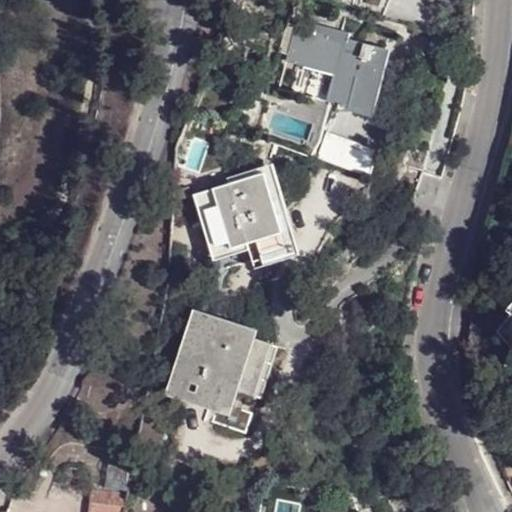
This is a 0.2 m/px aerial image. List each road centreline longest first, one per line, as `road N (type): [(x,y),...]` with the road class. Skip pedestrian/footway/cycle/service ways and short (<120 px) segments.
road 1 (residential): [(485,511),(434,381),(431,336),(436,292),(488,122),(500,0)]
road 2 (residential): [(0,470),(66,373),(162,121),(189,0)]
